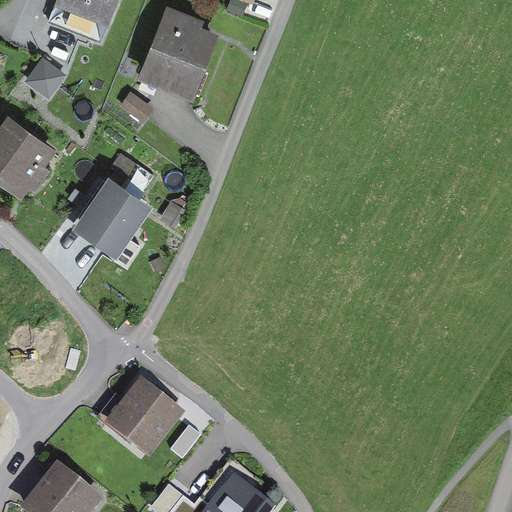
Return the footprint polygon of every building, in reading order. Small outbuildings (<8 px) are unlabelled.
[(114,0),(61,0),(60,5),(107,22),(114,0)] [(197,24),(168,13),(144,78),(190,96),(212,39),(194,32),(197,24)] [(42,58),(25,82),(49,99),(67,75),(42,58)] [(153,112),(131,97),(122,110),(144,126),(153,112)] [(50,152),(10,123),(0,137),(0,178),(20,193),(50,152)] [(125,162),(113,180),(131,192),(143,174),(125,162)] [(145,210),(110,185),(80,228),(115,253),(145,210)] [(142,382),(112,420),(147,448),(178,410),(142,382)] [(56,469),(25,508),(29,511),(84,511),(94,500),(56,469)] [(264,511),(270,505),(235,478),(208,511),(264,511)]
